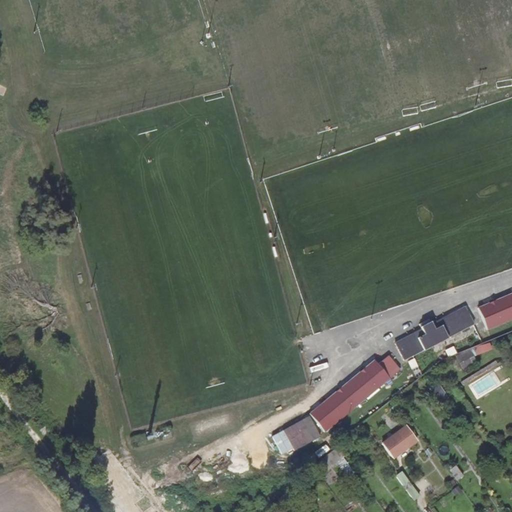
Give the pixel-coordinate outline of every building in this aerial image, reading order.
[(511,320),(511,297),(510,299),(511,302),(511,311),(502,317),(499,311),(490,315),(495,325),(497,328),(511,320)] [(419,331),(392,345),(401,361),(471,326),(462,309),(431,326),(430,323),(417,329),(419,331)] [(490,315),(470,326),(474,335),(495,325),(490,315)] [(416,325),(417,329),(430,323),(428,319),(416,325)] [(476,355),(493,348),(489,340),(472,347),(476,355)] [(437,363),(440,369),(452,363),(467,357),(465,351),(437,363)] [(455,371),(452,363),(440,369),(443,376),(455,371)] [(334,402),(320,415),(333,430),(348,417),(344,412),(367,393),(372,398),(391,382),(377,365),(364,377),(359,372),(330,397),(334,402)] [(447,403),(439,392),(434,395),(442,407),(447,403)] [(308,422),(282,437),(293,456),(319,441),(308,422)] [(414,440),(404,426),(380,443),(390,458),(414,440)] [(271,443),(150,511),(191,511),(217,498),(221,504),(283,469),(271,443)] [(347,478),(354,473),(335,449),(315,464),(323,476),(337,465),(347,478)] [(143,494),(119,452),(102,461),(127,503),(143,494)] [(448,471),(456,482),(463,477),(455,466),(448,471)] [(395,476),(401,485),(407,481),(400,472),(395,476)] [(455,496),(462,491),(457,485),(450,489),(455,496)]
